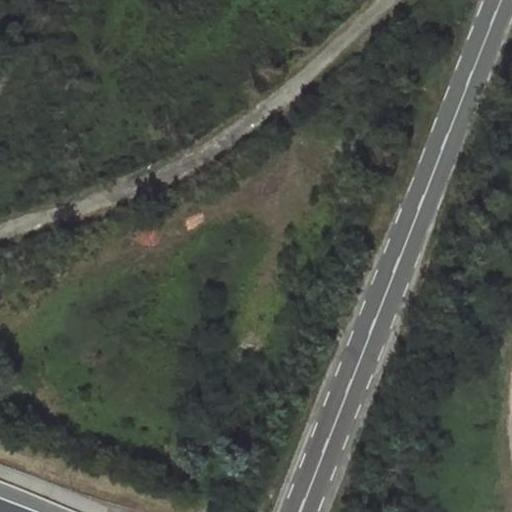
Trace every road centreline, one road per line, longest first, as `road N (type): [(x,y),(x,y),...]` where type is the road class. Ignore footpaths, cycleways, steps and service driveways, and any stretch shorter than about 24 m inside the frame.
road 1 (secondary): [(501,0),(300,511)]
road 2 (track): [(0,234),(193,164),(286,98),(389,0)]
road 3 (track): [(0,16),(24,34),(5,201),(15,227)]
